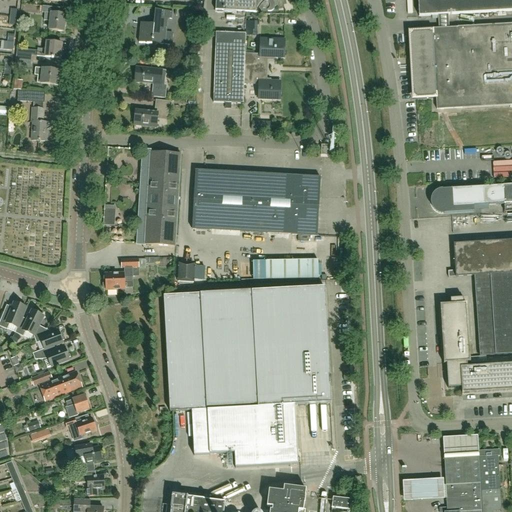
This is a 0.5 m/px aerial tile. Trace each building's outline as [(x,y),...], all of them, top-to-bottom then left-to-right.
[(215,0),(215,11),(255,13),(255,12),(258,12),(257,13),(262,14),(263,10),(269,10),(268,11),(266,12),(268,13),(270,12),(273,11),(275,9),(277,6),(278,4),(278,2),(277,1),(277,0),(215,0)] [(412,33),(410,35),(413,96),(416,98),(436,97),(436,100),(437,110),(511,105),(511,25),(449,29),(448,15),(466,14),(511,11),(511,0),(418,0),(419,17),(438,16),(439,29),(432,29),(432,31),(412,33)] [(56,15),(57,8),(43,6),(42,13),(46,14),(45,21),(50,22),(49,31),(64,32),(66,16),(56,15)] [(142,23),(140,43),(152,45),(152,43),(165,45),(171,45),(173,33),(166,32),(168,20),(172,20),(173,16),(173,12),(155,10),(155,16),(155,17),(154,25),(142,23)] [(213,103),(243,104),(244,84),(259,84),(258,99),(280,100),(280,82),(265,82),(266,58),(284,58),(285,40),(260,39),(260,55),(245,54),(246,34),(216,33),(213,103)] [(17,54),(16,61),(32,62),(33,56),(37,57),(61,59),(63,45),(47,43),(46,51),(38,50),(38,51),(17,49),(16,54),(17,54)] [(166,71),(137,67),(136,76),(135,76),(134,83),(139,84),(139,83),(153,84),(152,97),(166,99),(167,91),(167,86),(165,86),(166,71)] [(60,71),(43,70),(35,69),(34,76),(38,77),(38,84),(58,86),(60,71)] [(15,80),(14,90),(22,91),(23,81),(15,80)] [(18,102),(26,102),(44,104),(45,92),(27,91),(27,92),(18,92),(18,102)] [(158,119),(168,120),(170,102),(156,100),(154,112),(136,110),(134,126),(157,128),(158,119)] [(0,116),(9,117),(10,108),(0,107),(0,116)] [(33,142),(48,142),(48,131),(51,131),(52,124),(44,124),(45,110),(33,109),(32,123),(34,123),(33,142)] [(431,121),(431,135),(436,135),(437,147),(455,146),(455,121),(439,121),(431,121)] [(177,221),(180,171),(181,155),(151,153),(145,245),(175,247),(177,221)] [(309,242),(309,236),(317,237),(321,179),(195,171),(192,230),(298,236),(298,241),(309,242)] [(511,185),(502,186),(503,205),(511,204),(511,185)] [(431,199),(431,201),(431,204),(432,206),(433,208),(435,210),(437,212),(439,213),(441,214),(444,214),(474,212),(474,206),(503,205),(502,186),(452,189),(450,189),(442,190),(440,190),(437,191),(435,192),(434,194),(432,196),(431,199)] [(115,227),(116,206),(105,206),(103,226),(115,227)] [(493,235),(493,227),(485,226),(485,235),(493,235)] [(454,245),(455,271),(448,272),(449,278),(456,277),(474,276),(476,303),(479,357),(510,355),(511,354),(511,241),(488,243),(454,245)] [(105,274),(105,282),(103,284),(103,288),(105,289),(105,290),(117,290),(117,294),(125,293),(125,278),(133,277),(132,270),(139,270),(146,269),(146,264),(159,264),(158,258),(145,258),(145,260),(138,260),(121,261),(121,269),(124,269),(124,274),(105,274)] [(318,279),(318,261),(263,261),(264,280),(318,279)] [(194,283),(195,267),(178,266),(177,282),(194,283)] [(249,279),(249,267),(238,267),(238,279),(249,279)] [(324,288),(163,297),(170,413),(191,412),(194,457),(234,454),(235,469),(297,466),(294,406),(331,404),(324,288)] [(511,364),(475,367),(467,367),(467,363),(467,362),(469,362),(470,362),(466,304),(465,304),(463,304),(463,299),(463,298),(453,299),(451,299),(451,305),(441,305),(440,305),(444,364),(445,364),(446,364),(448,389),(462,388),(462,393),(462,394),(511,391),(511,364)] [(21,320),(26,308),(14,304),(10,315),(4,313),(0,321),(0,327),(7,330),(9,325),(17,328),(21,320)] [(17,328),(15,333),(23,337),(25,332),(33,336),(38,326),(39,326),(43,317),(32,312),(27,323),(21,320),(17,328)] [(38,326),(33,336),(36,344),(42,342),(44,350),(45,350),(53,347),(62,343),(62,341),(64,341),(63,338),(62,338),(60,331),(55,333),(49,336),(47,330),(39,326),(38,326)] [(11,340),(16,344),(21,338),(16,334),(11,340)] [(35,360),(44,359),(47,368),(69,360),(68,358),(70,357),(69,355),(66,348),(61,350),(55,352),(53,347),(45,350),(44,350),(33,354),(35,360)] [(34,387),(52,379),(50,373),(31,380),(34,387)] [(45,385),(46,387),(41,389),(45,399),(50,397),(51,399),(82,387),(81,386),(82,384),(80,381),(79,380),(77,373),(64,378),(63,377),(57,380),(45,385)] [(78,416),(77,414),(89,410),(85,396),(65,403),(67,408),(65,408),(69,419),(78,416)] [(89,420),(88,415),(65,422),(66,428),(69,427),(74,442),(82,440),(80,436),(96,431),(92,419),(89,420)] [(27,425),(27,426),(23,427),(25,434),(29,432),(41,429),(38,421),(27,425)] [(86,464),(101,461),(99,448),(90,450),(89,446),(75,448),(75,450),(67,452),(68,460),(77,458),(77,459),(78,464),(81,465),(86,464)] [(447,509),(437,509),(437,511),(472,511),(482,511),(479,458),(467,458),(467,449),(459,450),(459,459),(444,460),(447,509)] [(500,496),(498,457),(500,457),(499,450),(479,451),(479,458),(482,511),(496,511),(501,511),(501,507),(502,507),(503,506),(502,498),(500,496)] [(11,478),(17,475),(12,462),(6,464),(11,478)] [(95,472),(75,474),(76,484),(88,484),(88,489),(85,490),(86,498),(98,497),(98,490),(104,489),(103,477),(95,477),(95,472)] [(17,475),(11,478),(14,483),(10,485),(12,491),(16,489),(22,486),(17,475)] [(441,479),(400,482),(401,503),(443,501),(441,479)] [(22,486),(16,489),(18,494),(14,496),(17,503),(21,501),(21,500),(27,498),(22,486)] [(223,511),(224,504),(204,501),(204,500),(187,498),(187,497),(172,495),(171,509),(170,511),(298,511),(299,511),(303,511),(306,490),(284,487),(283,492),(269,491),(267,507),(272,508),(272,511),(270,511),(223,511)] [(27,498),(21,500),(21,501),(25,511),(31,509),(27,498)] [(356,502),(348,501),(334,499),(332,508),(347,510),(354,511),(356,502)] [(75,501),(74,511),(103,511),(104,509),(97,509),(97,505),(90,505),(90,500),(75,501)]
